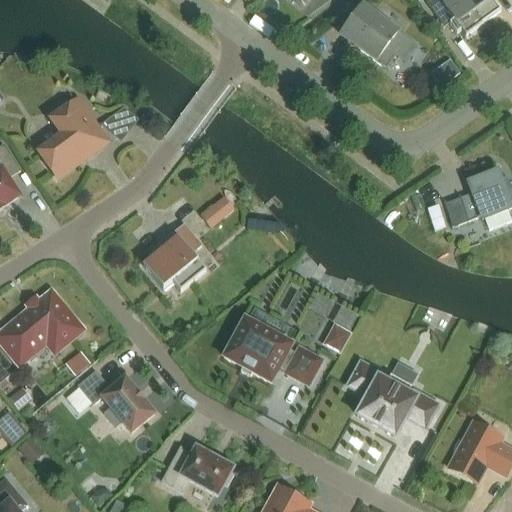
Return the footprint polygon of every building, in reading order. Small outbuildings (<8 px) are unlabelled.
[(289,0),(301,9),(302,8),(300,6),(304,0),(289,0)] [(484,29),(463,0),(455,0),(452,2),(450,0),(438,0),(427,8),(442,28),(452,21),(467,41),(484,29)] [(463,0),(484,29),(502,16),(490,0),(463,0)] [(417,47),(399,34),(365,9),(357,21),(350,30),(343,39),(353,47),(361,53),(388,73),(389,72),(386,70),(395,58),(404,65),(417,47)] [(51,121),(62,137),(38,154),(56,179),(105,144),(76,103),(51,121)] [(0,210),(18,199),(7,182),(21,173),(3,147),(0,148),(0,210)] [(482,222),(484,221),(489,232),(511,224),(507,212),(511,210),(511,189),(509,184),(506,178),(498,181),(496,176),(497,176),(496,174),(467,186),(467,187),(469,186),(472,195),(461,200),(460,197),(458,197),(459,200),(446,205),(445,203),(443,203),(445,208),(448,216),(449,220),(450,224),(451,228),(452,230),(481,219),(482,222)] [(223,222),(235,212),(224,199),(212,208),(223,222)] [(161,252),(143,267),(163,292),(172,285),(181,295),(206,274),(192,256),(202,248),(184,226),(158,248),(161,252)] [(82,333),(51,294),(6,330),(7,332),(0,337),(0,345),(19,368),(53,340),(61,350),(82,333)] [(244,321),(223,360),(242,370),(240,374),(250,379),(252,376),(271,386),(280,369),(286,372),(285,374),(308,388),(321,363),(299,351),(296,356),(289,353),(292,347),(290,346),(297,333),(251,309),(244,321)] [(352,337),(334,327),(322,348),(340,358),(352,337)] [(90,366),(83,357),(67,369),(75,379),(90,366)] [(348,388),(367,399),(356,418),(395,439),(406,420),(425,431),(437,408),(409,393),(411,389),(390,377),(388,381),(360,366),(348,388)] [(121,425),(130,436),(154,417),(124,381),(110,392),(95,374),(77,389),(92,407),(101,400),(113,414),(106,419),(115,430),(121,425)] [(19,414),(32,403),(22,391),(9,401),(19,414)] [(27,435),(11,415),(0,423),(0,435),(11,449),(27,435)] [(502,441),(474,425),(448,471),(477,486),(488,467),(495,471),(494,473),(506,479),(511,467),(511,452),(499,446),(502,441)] [(45,456),(32,439),(18,450),(31,467),(45,456)] [(234,477),(231,475),(233,471),(196,450),(186,468),(174,462),(161,484),(182,496),(189,483),(217,499),(223,487),(227,489),(234,477)] [(5,484),(0,488),(0,511),(23,511),(26,510),(5,484)] [(266,511),(306,511),(309,507),(278,490),(266,511)] [(108,491),(100,491),(90,499),(98,509),(113,498),(108,491)] [(128,511),(130,510),(116,502),(110,511),(128,511)]
